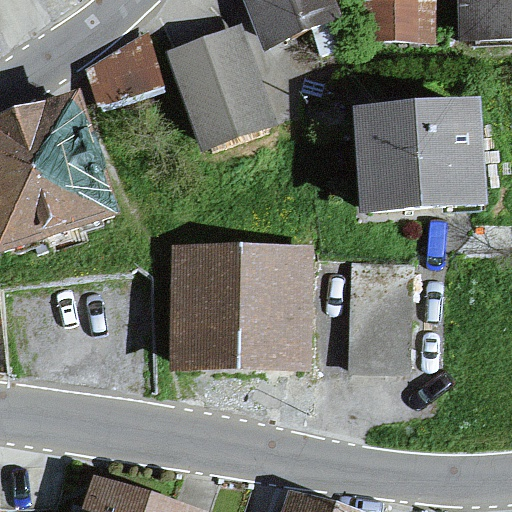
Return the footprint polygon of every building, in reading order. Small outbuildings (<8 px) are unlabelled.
[(328,0),(257,0),(275,44),(336,20),(328,0)] [(376,0),(375,39),(425,40),(426,0),(376,0)] [(511,0),(467,0),(467,37),(511,36),(511,0)] [(158,32),(93,41),(101,94),(166,84),(158,32)] [(238,36),(176,59),(210,152),(272,129),(238,36)] [(75,97),(0,120),(0,245),(2,252),(114,217),(75,97)] [(470,101),(362,108),(369,211),(477,204),(470,101)] [(305,249),(182,247),(179,367),(303,369),(305,249)] [(198,511),(104,481),(93,511),(198,511)] [(363,511),(289,488),(281,511),(363,511)]
